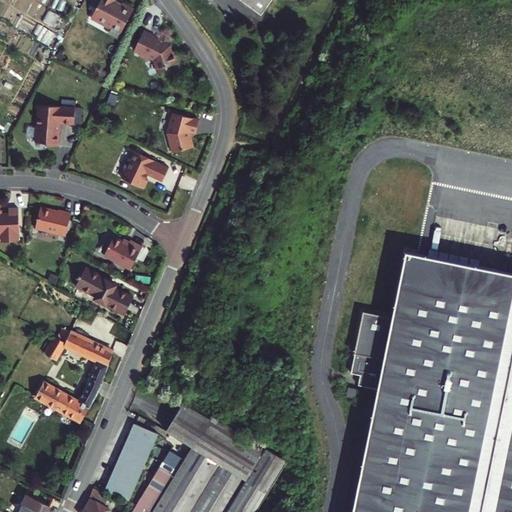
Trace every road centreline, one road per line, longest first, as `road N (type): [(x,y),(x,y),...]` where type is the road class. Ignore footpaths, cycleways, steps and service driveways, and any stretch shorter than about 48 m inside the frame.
road 1 (residential): [(69,511),(182,246)]
road 2 (residential): [(182,246),(218,156),(226,103),(214,68),(166,0)]
road 3 (residential): [(0,181),(84,192),(182,246)]
